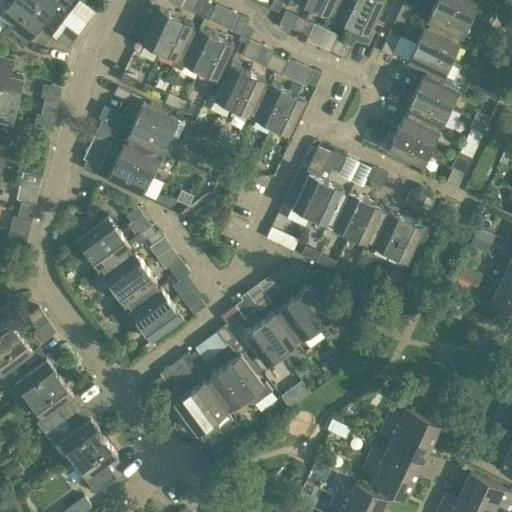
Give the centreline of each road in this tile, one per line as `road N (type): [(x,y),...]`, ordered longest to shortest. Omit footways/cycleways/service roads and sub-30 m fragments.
road 1 (residential): [(113,381),(47,291),(42,270),(56,167),(84,63),(126,0)]
road 2 (residential): [(336,131),(363,108),(360,75),(266,32),(259,13),(230,0)]
road 3 (residential): [(218,286),(252,235),(307,117),(336,131)]
road 4 (residential): [(113,381),(227,299),(218,286)]
road 5 (residential): [(336,131),(460,192)]
